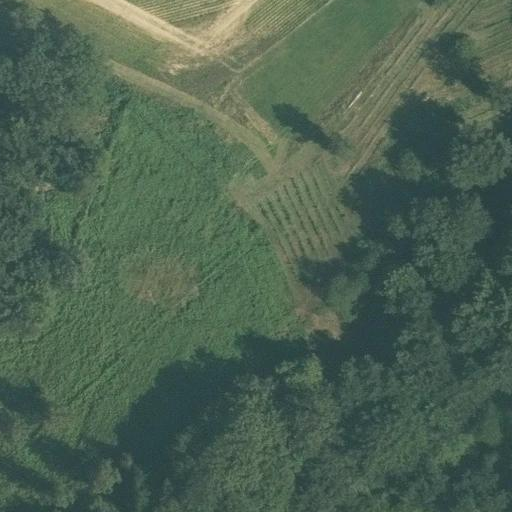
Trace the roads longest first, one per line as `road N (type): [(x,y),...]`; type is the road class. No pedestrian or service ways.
road 1 (track): [(511,105),(318,241),(176,233),(47,272),(0,271)]
road 2 (track): [(395,459),(511,375)]
